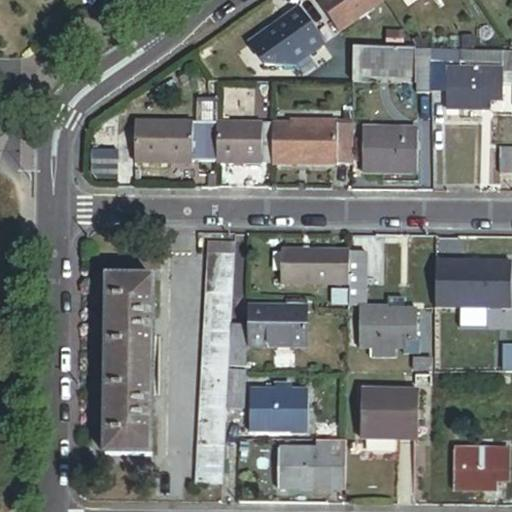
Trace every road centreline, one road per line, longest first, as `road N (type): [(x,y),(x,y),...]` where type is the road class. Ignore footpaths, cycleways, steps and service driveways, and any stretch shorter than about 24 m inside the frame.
road 1 (residential): [(54,207),(511,212)]
road 2 (residential): [(51,511),(54,207)]
road 3 (residential): [(215,0),(80,93)]
road 4 (residential): [(54,207),(53,145),(80,93)]
